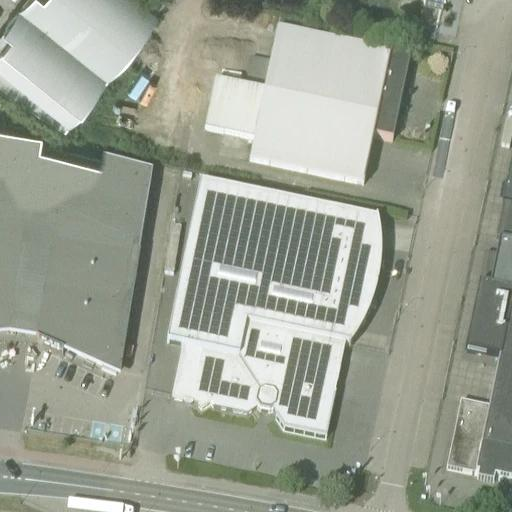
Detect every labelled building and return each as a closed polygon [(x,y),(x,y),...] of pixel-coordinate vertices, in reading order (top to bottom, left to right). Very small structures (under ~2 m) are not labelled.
[(24,0),(19,6),(18,7),(18,8),(3,27),(11,33),(0,46),(0,88),(64,129),(157,14),(138,0),(24,0)] [(391,53),(371,49),(276,29),(262,96),(214,85),(204,132),(252,143),(248,162),(363,186),(373,139),(392,143),(409,61),(390,57),(391,53)] [(0,125),(0,332),(6,332),(7,327),(12,327),(15,332),(29,334),(34,331),(38,332),(37,337),(117,373),(119,368),(120,368),(151,176),(38,146),(41,132),(0,125)] [(460,403),(445,471),(477,477),(476,484),(492,488),(493,481),(511,484),(511,153),(500,208),(511,210),(511,238),(510,247),(498,244),(489,286),(478,284),(463,355),(474,357),(498,362),(488,409),(460,403)] [(170,326),(166,345),(182,349),(170,401),(179,403),(197,407),(200,412),(210,406),(212,410),(246,417),(257,410),(258,412),(268,414),(270,413),(274,418),(273,418),(282,432),(325,441),(334,397),(333,396),(344,347),(344,346),(349,324),(361,327),(362,328),(369,311),(375,293),(375,289),(377,284),(379,259),(379,247),(378,247),(365,245),(369,224),(370,223),(370,221),(355,218),(199,186),(170,326)]
